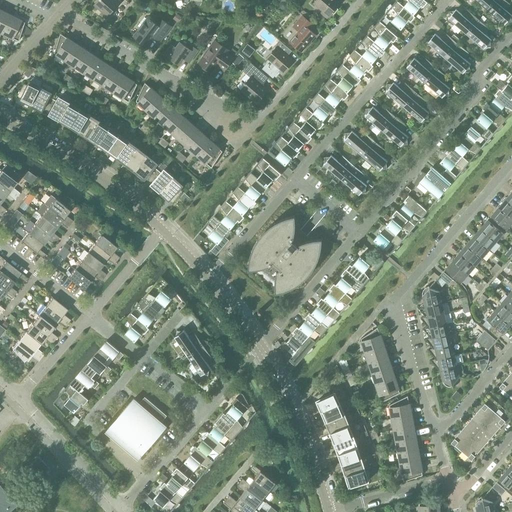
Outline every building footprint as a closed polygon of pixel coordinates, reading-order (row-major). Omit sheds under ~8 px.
[(121,2),(118,0),(97,0),(94,4),(108,17),(121,2)] [(316,0),(314,3),(323,11),(321,13),(327,18),(340,4),(334,0),(316,0)] [(409,0),(404,7),(403,7),(413,15),(421,6),(423,7),(427,2),(424,0),(409,0)] [(475,0),(487,9),(494,0),(475,0)] [(510,4),(505,0),(494,0),(487,9),(504,24),(505,23),(511,23),(511,17),(511,15),(505,10),(510,4)] [(403,7),(404,7),(397,1),(391,7),(397,14),(391,22),(401,30),(409,20),(411,22),(415,16),(413,15),(403,7)] [(0,32),(1,34),(10,15),(0,10),(0,32)] [(449,17),(448,18),(466,34),(478,19),(467,10),(462,15),(456,10),(455,11),(449,11),(449,17)] [(263,16),(258,12),(253,17),(258,21),(263,16)] [(177,14),(173,19),(178,23),(182,17),(177,14)] [(24,22),(10,15),(1,34),(18,42),(24,22)] [(293,26),(299,31),(289,42),(301,52),(316,35),(308,29),(312,24),(302,15),(293,26)] [(143,26),(134,37),(147,47),(154,37),(160,41),(171,26),(161,19),(157,25),(148,18),(147,19),(144,17),(140,23),(143,26)] [(489,29),(478,19),(466,34),(484,49),(485,48),(490,47),(490,41),(491,40),(485,34),(489,29)] [(384,50),(392,40),(393,42),(398,37),(379,21),(374,27),(380,35),(374,41),(384,50)] [(66,61),(77,44),(61,33),(54,54),(66,61)] [(428,42),(427,43),(445,58),(458,44),(446,34),(441,39),(435,34),(434,35),(428,36),(428,42)] [(371,64),(379,55),(381,56),(386,51),(384,50),(374,41),(367,35),(362,42),(367,49),(362,56),(371,64)] [(209,71),(209,70),(213,73),(217,67),(217,64),(220,64),(220,67),(225,71),(234,58),(226,53),(228,50),(215,40),(214,41),(216,42),(210,50),(208,49),(199,63),(202,65),(202,66),(202,68),(207,71),(209,71)] [(267,58),(269,60),(262,69),(273,78),(280,69),(284,72),(293,61),(285,54),(289,49),(279,40),(275,46),(276,47),(267,58)] [(172,45),(165,55),(179,65),(183,58),(189,62),(198,50),(192,46),(190,49),(180,42),(176,48),(172,45)] [(86,50),(77,44),(66,61),(75,67),(86,50)] [(249,57),(252,53),(249,50),(252,47),(247,44),(242,52),(249,57)] [(458,44),(445,58),(463,73),(464,72),(469,71),(469,65),(470,64),(464,59),(469,53),(458,44)] [(96,57),(86,50),(75,67),(85,74),(96,57)] [(358,79),(359,78),(367,69),(369,71),(373,66),(371,64),(362,56),(355,50),(349,56),(355,63),(349,70),(349,71),(358,79)] [(96,57),(85,74),(94,80),(105,63),(96,57)] [(407,66),(407,67),(424,82),(437,68),(425,58),(421,64),(414,58),(413,59),(407,60),(407,66)] [(450,67),(444,61),(438,67),(445,73),(450,67)] [(115,69),(105,63),(94,80),(104,86),(115,69)] [(245,84),(240,90),(256,104),(262,97),(261,96),(266,90),(264,88),(264,83),(268,78),(251,63),(243,71),(250,77),(245,82),(244,83),(245,84)] [(347,93),(355,84),(357,85),(361,80),(359,78),(358,79),(349,71),(349,70),(342,64),(337,70),(343,78),(337,84),(337,85),(347,93)] [(437,68),(424,82),(442,97),(443,96),(449,96),(449,90),(450,89),(443,83),(448,77),(437,68)] [(124,76),(115,69),(104,86),(113,92),(124,77),(124,76)] [(511,74),(507,80),(509,81),(506,85),(501,80),(496,86),(500,89),(501,90),(501,91),(511,99),(511,97),(511,74)] [(20,100),(31,105),(40,87),(43,81),(33,76),(30,82),(27,86),(24,84),(17,98),(20,100)] [(131,97),(137,84),(136,83),(124,76),(124,77),(113,92),(129,103),(131,97)] [(334,108),(335,107),(342,98),(344,99),(349,94),(347,93),(337,85),(337,84),(330,78),(325,85),(331,92),(325,99),(324,99),(334,108)] [(146,110),(160,95),(145,83),(143,88),(136,101),(137,103),(146,110)] [(387,90),(386,91),(404,107),(416,92),(405,83),(400,88),(393,83),(392,84),(386,84),(387,90)] [(45,105),(49,107),(53,99),(49,97),(51,93),(40,87),(31,105),(42,111),(45,105)] [(487,103),(489,105),(499,113),(505,106),(511,110),(511,99),(501,91),(501,90),(500,89),(495,94),(497,95),(493,100),(487,98),(485,101),(487,103)] [(427,102),(416,92),(404,107),(421,122),(422,120),(428,120),(428,114),(429,113),(422,107),(427,102)] [(318,107),(313,113),(312,114),(322,122),(322,121),(330,112),(332,114),(336,109),(335,107),(334,108),(324,99),(325,99),(318,93),(313,99),(318,107)] [(146,110),(155,118),(168,103),(160,95),(146,110)] [(59,120),(69,103),(59,97),(57,101),(53,99),(49,107),(52,109),(49,115),(59,120)] [(59,120),(69,126),(80,109),(69,103),(59,120)] [(168,103),(155,118),(163,126),(177,111),(168,103)] [(486,128),(487,127),(492,121),(501,125),(506,119),(499,113),(489,105),(487,103),(483,108),(485,110),(477,119),(486,128)] [(312,114),(313,113),(306,107),(300,113),(306,121),(300,128),(310,136),(318,127),(320,128),(324,123),(322,121),(322,122),(312,114)] [(383,131),(395,117),(384,107),(379,112),(373,107),(372,108),(366,109),(366,115),(365,116),(383,131)] [(69,126),(79,132),(90,115),(80,109),(69,126)] [(163,126),(172,133),(185,118),(177,111),(163,126)] [(100,121),(90,115),(79,132),(87,137),(89,138),(100,121)] [(395,117),(383,131),(400,146),(401,145),(407,144),(407,138),(408,137),(401,132),(406,126),(395,117)] [(474,142),(480,135),(488,140),(494,133),(487,127),(486,128),(477,119),(475,117),(471,123),(473,124),(465,133),(465,134),(474,142)] [(185,118),(172,133),(180,141),(194,126),(185,118)] [(91,139),(98,144),(110,128),(100,121),(89,138),(91,139)] [(300,128),(293,122),(288,128),(294,135),(288,142),(297,151),(298,150),(306,141),(308,143),(312,137),(310,136),(300,128)] [(180,141),(189,148),(202,133),(194,126),(180,141)] [(106,150),(108,151),(119,135),(110,128),(98,144),(106,150)] [(345,139),(344,140),(362,155),(374,141),(363,131),(358,137),(352,131),(351,132),(345,133),(345,139)] [(462,156),(468,149),(476,154),(481,148),(474,142),(465,134),(465,133),(463,132),(458,137),(460,139),(452,148),(462,156)] [(202,133),(189,148),(198,156),(211,141),(202,133)] [(110,152),(117,158),(129,142),(119,135),(108,151),(110,152)] [(288,142),(281,136),(276,142),(282,150),(275,157),(285,165),(293,155),(295,157),(300,152),(298,150),(297,151),(288,142)] [(198,156),(211,168),(223,151),(211,141),(198,156)] [(385,150),(374,141),(362,155),(380,170),(381,169),(387,169),(386,163),(387,161),(381,156),(385,150)] [(139,149),(129,142),(117,158),(125,164),(122,168),(123,169),(127,165),(139,149)] [(464,168),(469,162),(462,156),(452,148),(451,146),(446,151),(448,153),(440,163),(447,169),(449,171),(450,170),(456,164),(464,168)] [(128,166),(136,172),(148,156),(139,149),(127,165),(123,169),(125,171),(128,166)] [(148,156),(136,172),(145,179),(149,174),(151,175),(146,181),(148,182),(152,177),(158,170),(162,165),(158,162),(157,163),(148,156)] [(324,163),(323,164),(341,180),(354,165),(342,156),(338,161),(331,156),(330,157),(324,157),(324,163)] [(267,187),(267,186),(275,177),(277,179),(281,173),(263,158),(257,164),(263,171),(257,178),(267,187)] [(158,170),(152,177),(148,182),(150,184),(154,178),(155,180),(151,184),(160,193),(173,177),(164,169),(167,166),(163,163),(162,165),(158,170)] [(0,183),(9,191),(16,196),(19,193),(12,187),(16,182),(15,180),(19,175),(5,164),(1,170),(0,169),(0,183)] [(365,175),(354,165),(341,180),(359,195),(360,194),(366,193),(365,187),(366,186),(360,180),(365,175)] [(420,183),(428,190),(442,175),(432,167),(425,175),(421,172),(421,171),(413,184),(417,186),(420,183)] [(442,175),(428,190),(438,199),(457,176),(450,170),(449,171),(447,169),(442,175)] [(24,176),(29,180),(32,175),(28,171),(24,176)] [(257,178),(250,172),(245,178),(251,186),(245,192),(255,200),(263,191),(264,193),(269,188),(267,186),(267,187),(257,178)] [(184,186),(173,177),(160,193),(171,201),(173,203),(183,191),(181,190),(184,186)] [(328,184),(333,188),(337,183),(332,179),(328,184)] [(0,183),(0,197),(2,199),(7,194),(14,200),(16,196),(9,191),(0,183)] [(255,200),(245,192),(238,186),(233,193),(238,200),(233,207),(242,215),(250,206),(252,207),(257,202),(255,200)] [(407,186),(403,191),(407,194),(411,190),(407,186)] [(31,201),(34,197),(30,193),(26,198),(31,201)] [(178,199),(185,205),(190,198),(184,193),(178,199)] [(47,207),(63,219),(70,224),(73,221),(66,215),(70,210),(51,195),(44,204),(47,207)] [(408,220),(408,219),(414,213),(422,217),(427,211),(409,195),(404,200),(406,202),(398,211),(408,220)] [(511,219),(511,205),(505,199),(498,207),(511,219)] [(244,216),(242,215),(233,207),(226,201),(220,207),(226,214),(220,221),(230,230),(230,229),(238,220),(240,222),(244,216)] [(23,202),(19,207),(24,211),(28,205),(23,202)] [(67,228),(70,224),(63,219),(47,207),(41,215),(56,227),(60,222),(67,228)] [(507,229),(511,223),(511,219),(498,207),(488,220),(496,227),(499,223),(507,229)] [(16,210),(12,215),(19,220),(22,215),(16,210)] [(80,210),(76,216),(80,219),(84,213),(80,210)] [(395,234),(396,234),(402,227),(410,232),(415,225),(408,219),(408,220),(398,211),(397,210),(392,215),(394,216),(386,225),(386,226),(395,234)] [(12,215),(10,218),(16,223),(19,220),(12,215)] [(41,215),(34,224),(49,236),(56,241),(59,238),(52,232),(56,227),(41,215)] [(220,221),(214,215),(208,221),(214,229),(208,236),(217,244),(211,250),(216,255),(229,240),(224,236),(226,234),(228,236),(232,231),(230,229),(230,230),(220,221)] [(265,267),(271,265),(277,270),(275,276),(275,282),(275,288),(275,293),(281,293),(285,291),(290,289),(295,287),(299,284),(302,281),(306,278),(309,275),(311,273),(313,270),(315,267),(317,263),(318,259),(320,254),(321,249),(322,244),(322,239),(320,239),(316,239),(314,240),(311,240),(309,241),(306,241),(302,243),(298,240),(294,236),(295,226),(295,216),(292,216),(289,217),(286,218),(284,219),(281,220),(280,220),(277,222),(273,224),(270,226),(266,229),(263,232),(261,235),(259,237),(255,243),(252,250),(250,255),(249,260),(248,265),(248,270),(254,270),(260,269),(265,267)] [(10,218),(7,222),(13,226),(16,223),(10,218)] [(496,227),(488,220),(481,228),(496,242),(507,229),(499,223),(496,227)] [(7,222),(3,227),(9,232),(13,226),(7,222)] [(34,224),(27,232),(43,244),(47,239),(54,245),(56,241),(49,236),(34,224)] [(383,249),(389,241),(398,246),(403,240),(396,234),(395,234),(386,226),(386,225),(384,224),(380,229),(382,231),(373,240),(383,249)] [(489,250),(496,242),(481,228),(473,236),(489,250)] [(39,249),(43,244),(27,232),(21,241),(36,253),(43,258),(46,255),(39,249)] [(101,234),(94,243),(109,255),(116,261),(119,257),(112,252),(116,246),(101,234)] [(199,234),(194,240),(200,244),(204,239),(199,234)] [(76,235),(72,240),(78,244),(81,240),(76,235)] [(132,258),(150,236),(150,235),(150,236),(149,236),(149,237),(148,237),(149,237),(147,239),(146,239),(146,240),(146,241),(145,242),(145,241),(145,242),(144,242),(144,243),(143,243),(144,243),(143,244),(142,245),(141,246),(140,247),(139,249),(138,250),(136,252),(137,252),(136,253),(136,252),(134,254),(133,256),(132,257),(131,257),(132,258)] [(473,236),(466,244),(482,258),(489,250),(473,236)] [(114,264),(116,261),(109,255),(94,243),(88,252),(103,264),(107,259),(114,264)] [(159,243),(140,265),(141,264),(142,263),(141,263),(143,262),(143,261),(144,261),(144,260),(145,260),(144,260),(145,259),(146,259),(146,258),(147,258),(147,257),(147,256),(148,256),(149,255),(149,254),(150,253),(150,254),(152,252),(151,252),(152,251),(154,249),(154,248),(155,248),(156,247),(156,246),(157,245),(159,243)] [(482,258),(466,244),(459,253),(475,266),(482,258)] [(63,246),(59,252),(65,256),(69,251),(63,246)] [(88,252),(81,260),(96,272),(103,278),(106,274),(99,269),(103,264),(88,252)] [(475,266),(459,253),(452,261),(468,274),(475,266)] [(62,259),(56,254),(50,263),(55,268),(62,259)] [(352,265),(350,264),(346,269),(364,285),(370,279),(364,271),(370,264),(360,256),(352,265)] [(81,260),(75,269),(90,280),(93,276),(100,281),(103,278),(96,272),(81,260)] [(0,267),(0,270),(14,281),(18,276),(25,282),(28,278),(20,273),(5,261),(0,267)] [(445,270),(461,283),(468,274),(452,261),(445,270)] [(86,285),(90,280),(75,269),(67,278),(83,289),(90,295),(93,291),(86,285)] [(343,275),(336,285),(335,285),(345,293),(351,286),(359,291),(364,285),(346,269),(342,274),(343,275)] [(0,270),(0,284),(7,290),(14,295),(17,292),(10,286),(14,281),(0,270)] [(448,285),(453,280),(443,272),(439,277),(448,285)] [(335,285),(336,285),(334,283),(329,288),(331,289),(323,299),(333,308),(333,307),(339,301),(347,305),(352,299),(345,293),(335,285)] [(0,284),(0,298),(4,293),(11,299),(14,295),(7,290),(0,284)] [(422,296),(425,306),(425,307),(442,303),(446,302),(443,291),(439,292),(429,288),(428,286),(427,287),(425,288),(424,289),(423,290),(423,292),(422,293),(423,295),(422,296)] [(172,298),(162,290),(156,297),(148,292),(143,298),(150,304),(161,314),(165,309),(164,308),(165,305),(172,298)] [(180,304),(183,300),(176,293),(173,296),(180,304)] [(511,312),(511,298),(508,295),(501,303),(511,312)] [(52,297),(45,306),(60,318),(67,324),(70,320),(63,315),(67,309),(62,305),(52,297)] [(319,304),(311,313),(321,322),(327,315),(335,320),(340,313),(333,307),(333,308),(323,299),(322,297),(317,303),(319,304)] [(138,318),(148,326),(153,320),(155,317),(157,319),(161,314),(150,304),(143,298),(137,304),(143,312),(138,318)] [(480,306),(483,302),(479,298),(475,302),(480,306)] [(19,303),(14,309),(19,312),(23,306),(19,303)] [(418,308),(425,317),(426,318),(444,313),(442,303),(425,307),(425,306),(419,307),(418,308)] [(510,325),(511,322),(511,312),(501,303),(494,311),(510,325)] [(39,315),(54,326),(58,322),(65,327),(67,324),(60,318),(45,306),(39,315)] [(307,318),(299,327),(299,328),(308,336),(309,336),(314,329),(323,334),(328,328),(321,322),(311,313),(309,311),(305,317),(307,318)] [(498,338),(510,325),(494,311),(487,320),(493,325),(488,330),(498,338)] [(125,333),(135,342),(141,335),(143,332),(145,333),(149,328),(147,327),(148,326),(138,318),(131,312),(125,318),(125,319),(131,326),(125,333)] [(447,324),(444,313),(426,318),(425,317),(421,318),(420,318),(428,328),(447,324)] [(39,315),(32,323),(47,335),(54,340),(57,337),(50,332),(54,326),(39,315)] [(476,323),(473,320),(469,325),(468,327),(471,329),(473,327),(473,328),(476,323)] [(32,323),(25,332),(40,344),(44,339),(51,344),(54,340),(47,335),(32,323)] [(451,323),(447,324),(428,328),(424,328),(423,329),(430,338),(431,339),(449,334),(453,333),(451,323)] [(299,328),(299,327),(297,326),(293,331),(294,333),(286,342),(297,352),(291,360),(296,365),(304,355),(302,353),(303,353),(309,348),(310,349),(316,342),(309,336),(308,336),(299,328)] [(378,327),(364,336),(361,339),(361,341),(365,352),(384,346),(381,336),(378,327)] [(176,336),(174,337),(188,356),(197,349),(203,345),(195,333),(189,337),(184,330),(183,331),(177,330),(176,336)] [(496,341),(491,336),(484,331),(480,335),(492,346),(496,341)] [(37,348),(40,344),(25,332),(19,340),(34,352),(41,357),(44,354),(37,348)] [(425,339),(433,349),(452,345),(449,334),(431,339),(430,338),(426,339),(425,339)] [(488,350),(492,346),(480,335),(476,340),(488,350)] [(38,361),(41,357),(34,352),(19,340),(12,349),(23,361),(25,359),(27,361),(31,355),(38,361)] [(107,340),(100,348),(94,355),(94,356),(104,364),(104,363),(110,357),(113,359),(115,356),(119,360),(124,354),(120,351),(107,340)] [(197,349),(188,356),(201,375),(202,374),(208,375),(209,369),(211,369),(206,361),(212,357),(203,345),(197,349)] [(454,355),(452,345),(433,349),(428,349),(428,350),(435,359),(454,355)] [(387,357),(384,346),(365,352),(369,363),(387,357)] [(88,362),(82,370),(91,378),(92,377),(97,371),(100,374),(103,371),(107,374),(111,369),(107,366),(104,363),(104,364),(94,356),(94,355),(88,362)] [(439,371),(440,371),(440,370),(457,365),(454,355),(435,359),(431,360),(430,360),(439,371)] [(369,363),(372,374),(391,367),(387,357),(369,363)] [(457,366),(457,365),(440,370),(440,371),(442,381),(443,382),(444,383),(444,384),(446,386),(447,387),(449,387),(451,387),(453,387),(452,385),(459,377),(464,374),(462,364),(457,366)] [(395,378),(391,367),(372,374),(376,384),(395,378)] [(82,370),(75,377),(69,384),(70,384),(76,390),(79,392),(80,392),(85,385),(88,388),(91,385),(95,388),(99,383),(95,380),(92,377),(91,378),(82,370)] [(509,396),(511,392),(511,371),(499,387),(509,396)] [(395,378),(376,384),(380,396),(382,402),(388,399),(396,395),(399,393),(400,393),(395,378)] [(70,384),(69,384),(65,390),(70,397),(64,404),(74,412),(81,404),(82,403),(84,404),(89,399),(80,392),(79,392),(76,390),(70,384)] [(315,396),(321,411),(339,402),(335,392),(331,394),(329,390),(315,396)] [(390,407),(392,419),(411,415),(409,403),(408,396),(401,399),(398,400),(390,404),(389,405),(390,407)] [(107,430),(110,433),(137,456),(139,458),(140,458),(141,456),(146,451),(150,446),(167,427),(161,422),(167,416),(145,397),(139,403),(134,399),(117,418),(113,423),(108,428),(107,430)] [(219,417),(238,433),(243,427),(237,420),(243,412),(244,413),(248,408),(237,398),(236,398),(232,403),(233,404),(225,414),(224,412),(219,417)] [(341,406),(339,402),(321,411),(322,413),(326,421),(344,414),(341,406)] [(485,404),(468,423),(478,432),(495,412),(485,404)] [(505,421),(495,412),(478,432),(488,441),(505,421)] [(326,421),(330,432),(348,425),(344,414),(326,421)] [(413,426),(411,415),(392,419),(394,430),(413,426)] [(70,421),(75,426),(80,420),(75,416),(70,421)] [(219,441),(225,435),(233,439),(238,433),(219,417),(215,422),(217,424),(209,433),(219,441)] [(461,452),(478,432),(468,423),(451,443),(461,452)] [(353,436),(348,425),(330,432),(331,434),(334,443),(353,436)] [(416,437),(413,426),(394,430),(396,441),(416,437)] [(206,456),(207,456),(212,449),(220,454),(226,447),(219,441),(209,433),(207,431),(203,437),(205,438),(197,447),(197,448),(206,456)] [(478,432),(461,452),(471,460),(488,441),(478,432)] [(356,444),(353,436),(334,443),(335,445),(337,449),(338,453),(357,447),(356,444)] [(418,448),(416,437),(396,441),(398,452),(418,448)] [(197,448),(197,447),(195,446),(191,451),(192,452),(184,462),(194,471),(200,463),(208,468),(214,462),(207,456),(206,456),(197,448)] [(338,453),(342,464),(361,458),(357,447),(338,453)] [(398,452),(400,463),(420,460),(418,448),(398,452)] [(260,458),(265,461),(271,454),(266,451),(260,458)] [(49,468),(39,457),(24,471),(33,480),(40,473),(42,475),(49,468)] [(362,463),(361,458),(342,464),(344,470),(346,475),(364,469),(362,463)] [(423,475),(420,460),(400,463),(404,481),(423,475)] [(182,465),(179,469),(184,473),(188,469),(182,465)] [(269,491),(276,482),(253,465),(250,469),(257,474),(254,479),(269,491)] [(174,474),(166,483),(176,492),(176,491),(182,485),(190,489),(195,483),(184,473),(179,469),(177,467),(172,472),(174,474)] [(368,481),(364,469),(346,475),(349,487),(351,491),(365,487),(364,482),(365,482),(368,481)] [(511,491),(511,490),(511,477),(505,471),(498,480),(511,491)] [(243,478),(240,482),(262,500),(269,491),(254,479),(250,484),(243,478)] [(160,487),(162,488),(154,498),(163,506),(170,499),(178,504),(183,497),(176,491),(176,492),(166,483),(165,481),(160,487)] [(244,491),(240,496),(255,508),(262,500),(240,482),(237,486),(244,491)] [(501,495),(505,490),(496,482),(492,487),(501,495)] [(0,511),(9,511),(17,506),(0,486),(0,511)] [(227,499),(243,511),(252,511),(255,508),(240,496),(236,501),(230,496),(227,499)] [(475,506),(476,511),(494,511),(492,502),(482,498),(482,497),(481,496),(479,498),(477,498),(476,500),(476,501),(475,503),(475,505),(475,506)] [(419,506),(419,511),(439,511),(439,505),(438,497),(419,504),(419,506)] [(231,508),(227,511),(243,511),(227,499),(224,503),(231,508)]
